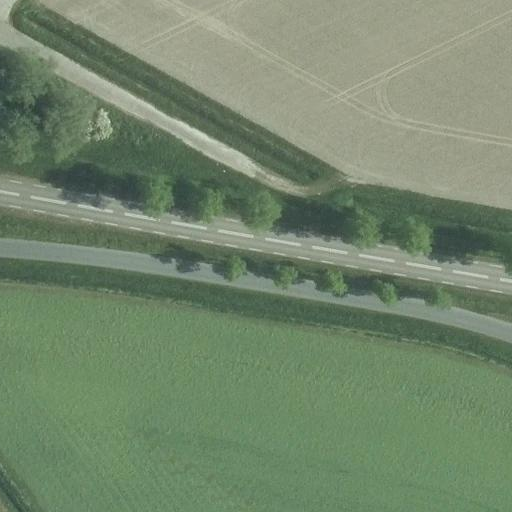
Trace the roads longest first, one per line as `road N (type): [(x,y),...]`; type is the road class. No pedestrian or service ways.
road 1 (primary): [(511,286),(0,193)]
road 2 (unclassified): [(511,335),(196,270),(0,249)]
road 3 (residential): [(280,186),(0,35)]
